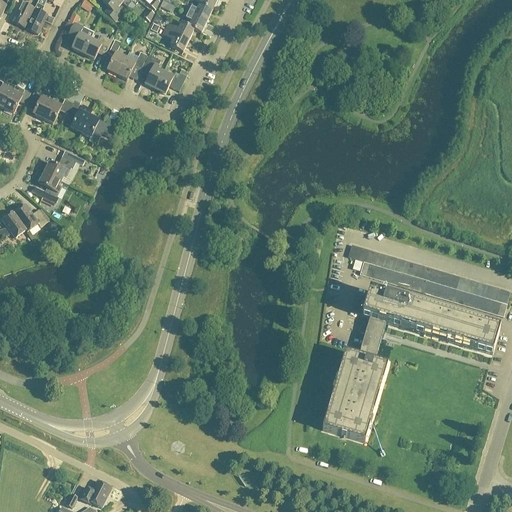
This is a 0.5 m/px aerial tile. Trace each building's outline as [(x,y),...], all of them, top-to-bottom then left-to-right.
[(87,0),(83,5),(91,14),(97,8),(88,0),(87,0)] [(123,14),(118,9),(122,4),(117,0),(106,0),(103,4),(108,9),(105,14),(115,23),(123,14)] [(127,8),(132,3),(132,4),(135,0),(117,0),(122,4),(127,8)] [(156,12),(160,3),(156,0),(154,0),(149,6),(156,12)] [(202,0),(200,6),(212,12),(218,0),(217,0),(202,0)] [(35,10),(34,10),(22,4),(13,24),(25,30),(35,10)] [(37,5),(34,10),(35,10),(25,30),(38,36),(47,17),(42,14),(44,8),(37,5)] [(212,12),(200,6),(197,11),(186,6),(183,11),(207,23),(212,12)] [(150,24),(154,15),(150,11),(144,18),(150,24)] [(207,23),(183,11),(180,17),(191,22),(188,28),(194,31),(201,35),(207,23)] [(83,56),(91,40),(94,34),(75,24),(67,40),(75,44),(72,50),(83,56)] [(188,42),(194,31),(188,28),(181,24),(178,31),(168,25),(165,31),(188,42)] [(160,28),(154,25),(151,31),(157,34),(160,28)] [(188,42),(165,31),(162,36),(173,42),(170,48),(183,54),(188,42)] [(97,43),(91,40),(83,56),(94,61),(98,54),(104,58),(112,42),(100,36),(97,43)] [(107,73),(117,77),(126,59),(116,54),(121,45),(115,42),(109,55),(114,58),(107,73)] [(126,59),(117,77),(127,82),(134,68),(140,70),(147,57),(140,54),(135,64),(126,59)] [(145,86),(155,91),(163,74),(158,71),(159,68),(158,68),(161,63),(149,57),(143,71),(150,74),(145,86)] [(0,82),(3,84),(4,82),(9,71),(2,68),(0,72),(0,82)] [(187,79),(189,74),(182,71),(180,75),(177,80),(163,74),(155,91),(165,96),(170,87),(173,88),(172,90),(179,93),(187,79)] [(3,88),(0,93),(0,109),(4,111),(15,88),(10,85),(10,86),(5,84),(3,88)] [(15,88),(4,111),(13,116),(19,104),(25,106),(30,95),(15,88)] [(43,121),(52,103),(42,98),(44,94),(36,89),(31,100),(39,104),(33,116),(43,121)] [(60,112),(68,116),(69,114),(73,105),(65,101),(61,108),(52,103),(43,121),(53,126),(60,112)] [(73,105),(69,114),(74,117),(80,105),(74,102),(73,105)] [(71,130),(81,135),(90,117),(92,112),(82,107),(71,130)] [(99,121),(90,117),(81,135),(91,140),(89,142),(94,145),(95,142),(98,143),(104,131),(109,133),(114,122),(109,119),(106,125),(99,121)] [(44,175),(61,183),(64,178),(66,179),(69,174),(70,170),(73,171),(76,165),(62,158),(57,168),(49,164),(44,175)] [(58,188),(61,183),(44,175),(39,186),(47,190),(42,199),(55,206),(59,200),(57,199),(58,195),(59,195),(61,190),(58,188)] [(13,213),(27,233),(38,224),(41,228),(47,224),(39,211),(33,216),(25,206),(14,214),(13,213)] [(27,233),(13,213),(2,221),(15,240),(26,231),(27,233)] [(39,227),(32,233),(36,237),(43,231),(39,227)] [(363,250),(352,247),(348,259),(359,262),(363,250)] [(364,264),(365,264),(369,252),(363,250),(359,262),(364,264)] [(371,266),(375,254),(369,252),(365,264),(371,266)] [(377,268),(380,255),(375,254),(371,266),(377,268)] [(382,269),(386,257),(380,255),(377,268),(382,269)] [(388,271),(392,259),(386,257),(382,269),(388,271)] [(394,273),(397,260),(392,259),(388,271),(394,273)] [(403,262),(397,260),(394,273),(399,274),(403,262)] [(353,271),(360,273),(362,264),(355,262),(353,271)] [(399,274),(405,276),(409,264),(403,262),(399,274)] [(382,269),(377,268),(371,266),(365,264),(364,264),(360,276),(379,282),(382,269)] [(411,278),(414,265),(409,264),(405,276),(411,278)] [(416,279),(420,267),(414,265),(411,278),(416,279)] [(422,281),(426,269),(420,267),(416,279),(422,281)] [(382,269),(379,282),(384,284),(388,271),(382,269)] [(428,283),(431,270),(426,269),(422,281),(428,283)] [(433,285),(437,272),(431,270),(428,283),(433,285)] [(388,271),(384,284),(390,285),(394,273),(388,271)] [(439,286),(443,274),(437,272),(433,285),(439,286)] [(394,273),(390,285),(396,287),(399,274),(394,273)] [(399,274),(396,287),(401,289),(405,276),(399,274)] [(448,276),(443,274),(439,286),(445,288),(448,276)] [(405,276),(401,289),(407,290),(411,278),(405,276)] [(450,290),(454,277),(448,276),(445,288),(450,290)] [(456,291),(460,279),(454,277),(450,290),(456,291)] [(411,278),(407,290),(413,292),(416,279),(411,278)] [(416,279),(413,292),(418,294),(422,281),(416,279)] [(462,293),(465,281),(460,279),(456,291),(462,293)] [(422,281),(418,294),(424,295),(428,283),(422,281)] [(467,295),(471,282),(465,281),(462,293),(467,295)] [(473,296),(477,284),(471,282),(467,295),(473,296)] [(428,283),(424,295),(430,297),(433,285),(428,283)] [(479,298),(482,286),(477,284),(473,296),(479,298)] [(433,285),(430,297),(435,299),(439,286),(433,285)] [(439,286),(435,299),(441,300),(445,288),(439,286)] [(488,287),(482,286),(479,298),(484,300),(488,287)] [(490,302),(494,289),(488,287),(484,300),(490,302)] [(445,288),(441,300),(447,302),(450,290),(445,288)] [(500,291),(494,289),(490,302),(496,303),(500,291)] [(450,290),(447,302),(452,304),(456,291),(450,290)] [(456,291),(452,304),(458,306),(462,293),(456,291)] [(502,305),(505,292),(500,291),(496,303),(502,305)] [(502,305),(507,307),(511,294),(505,292),(502,305)] [(462,293),(458,306),(464,307),(467,295),(462,293)] [(374,364),(381,340),(382,340),(384,337),(385,332),(383,332),(386,324),(492,356),(499,332),(370,294),(363,317),(370,320),(368,328),(363,327),(362,329),(360,334),(365,335),(358,359),(345,355),(323,431),(365,444),(387,368),(374,364)] [(467,295),(464,307),(469,309),(473,296),(467,295)] [(473,296),(469,309),(475,311),(479,298),(473,296)] [(479,298),(475,311),(481,312),(484,300),(479,298)] [(484,300),(481,312),(486,314),(490,302),(484,300)] [(490,302),(486,314),(492,316),(496,303),(490,302)] [(496,303),(492,316),(498,317),(502,305),(496,303)] [(502,305),(498,317),(503,319),(507,307),(502,305)] [(97,483),(93,491),(93,492),(86,489),(80,500),(91,506),(92,504),(102,509),(112,490),(97,483)] [(71,495),(65,506),(73,510),(79,499),(71,495)]
